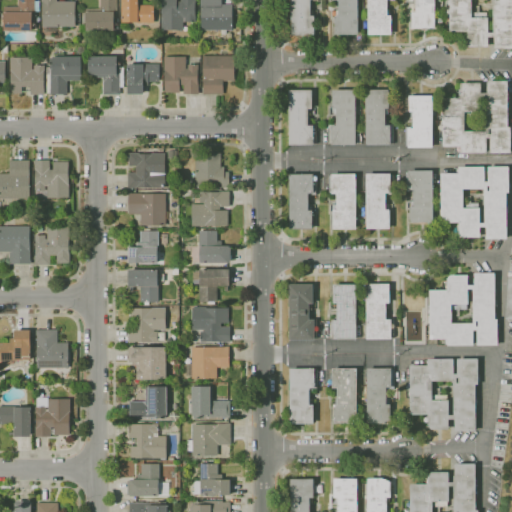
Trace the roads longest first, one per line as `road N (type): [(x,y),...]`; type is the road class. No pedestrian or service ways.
road 1 (tertiary): [(262,0),(263,511)]
road 2 (residential): [(95,128),(97,511)]
road 3 (residential): [(261,127),(0,128)]
road 4 (residential): [(438,62),(261,64)]
road 5 (residential): [(423,258),(262,256)]
road 6 (residential): [(409,450),(263,451)]
